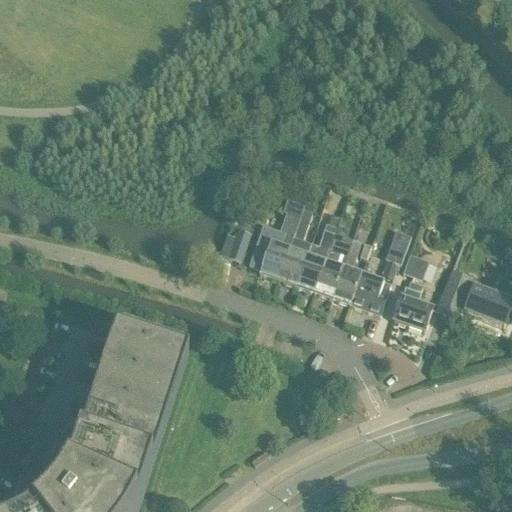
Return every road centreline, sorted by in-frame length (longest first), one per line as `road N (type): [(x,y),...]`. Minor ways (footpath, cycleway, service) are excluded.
road 1 (residential): [(345,356),(275,318),(117,268),(0,242)]
road 2 (secondary): [(511,402),(347,456),(251,511)]
road 3 (secondary): [(298,511),(372,470),(511,449)]
